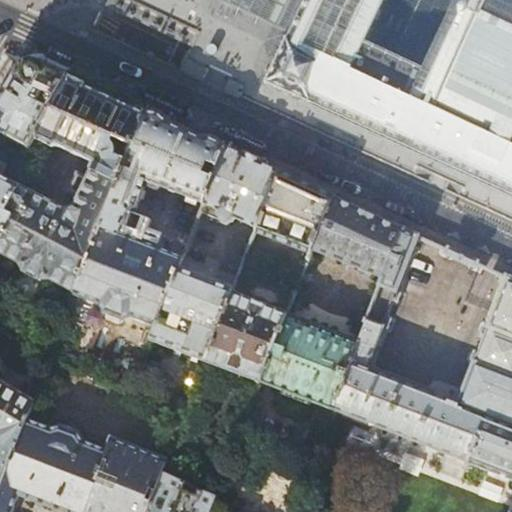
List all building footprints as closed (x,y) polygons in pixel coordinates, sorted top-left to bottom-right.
[(511,0),(227,0),(292,30),(274,68),(266,84),(511,196),(511,0)] [(0,98),(2,95),(21,67),(10,61),(0,76),(0,98)] [(37,135),(69,75),(40,61),(32,64),(21,67),(2,95),(0,98),(0,131),(30,149),(37,135)] [(97,162),(89,179),(79,175),(71,191),(81,195),(76,206),(68,210),(20,185),(18,185),(4,211),(11,215),(0,234),(0,250),(17,259),(23,270),(39,279),(51,278),(77,292),(112,202),(147,110),(132,104),(105,91),(69,75),(37,135),(59,146),(60,145),(97,162)] [(185,128),(147,110),(112,202),(137,211),(147,188),(144,187),(144,183),(146,181),(205,203),(206,201),(227,147),(185,128)] [(255,160),(227,147),(206,201),(232,212),(236,212),(237,209),(261,219),(280,172),(255,160)] [(300,181),(280,172),(261,219),(257,231),(312,253),(313,251),(334,197),(300,181)] [(4,211),(18,185),(12,182),(13,181),(0,173),(0,234),(11,215),(4,211)] [(362,209),(334,197),(313,251),(382,279),(402,228),(362,209)] [(137,211),(112,202),(77,292),(76,293),(78,294),(78,295),(80,296),(81,295),(97,302),(97,303),(99,303),(104,312),(110,314),(110,313),(119,316),(118,317),(124,319),(132,317),(135,318),(135,317),(152,324),(157,327),(180,267),(184,258),(121,234),(130,211),(135,213),(137,211)] [(419,236),(402,228),(382,279),(380,285),(381,286),(378,293),(378,294),(392,299),(395,291),(396,291),(419,236)] [(180,267),(157,327),(152,339),(206,361),(233,292),(234,289),(180,267)] [(393,301),(392,299),(378,294),(360,342),(333,411),(442,453),(441,458),(442,461),(444,465),(443,467),(454,472),(457,473),(458,471),(461,470),(465,467),(468,463),(511,479),(511,278),(507,276),(489,323),(488,323),(487,326),(488,327),(475,361),(474,361),(472,365),(473,366),(458,402),(449,400),(450,397),(447,396),(446,399),(367,368),(383,328),(382,327),(393,301)] [(255,300),(233,292),(206,361),(261,383),(288,314),(267,306),(268,303),(256,297),(255,300)] [(360,342),(288,314),(261,383),(333,411),(360,342)] [(0,489),(27,419),(35,401),(0,380),(0,489)] [(50,428),(27,419),(0,489),(0,511),(11,511),(12,511),(14,511),(147,511),(163,473),(163,474),(168,462),(112,439),(107,451),(85,443),(80,433),(76,431),(76,432),(66,428),(66,427),(61,425),(50,428)] [(217,498),(163,474),(163,473),(147,511),(211,511),(216,501),(217,498)] [(216,501),(211,511),(226,511),(228,506),(216,501)]
